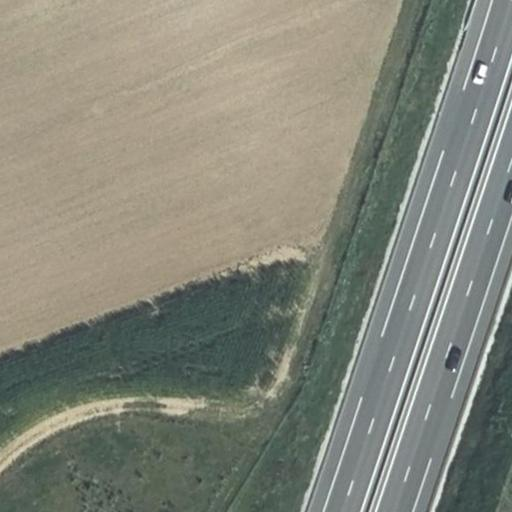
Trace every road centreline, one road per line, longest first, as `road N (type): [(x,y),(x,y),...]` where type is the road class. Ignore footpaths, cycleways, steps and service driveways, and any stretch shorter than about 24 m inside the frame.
road 1 (track): [(0,467),(30,437),(155,402),(234,416),(280,384),(408,0)]
road 2 (motorway): [(504,0),(336,511)]
road 3 (motorway): [(389,511),(511,149)]
